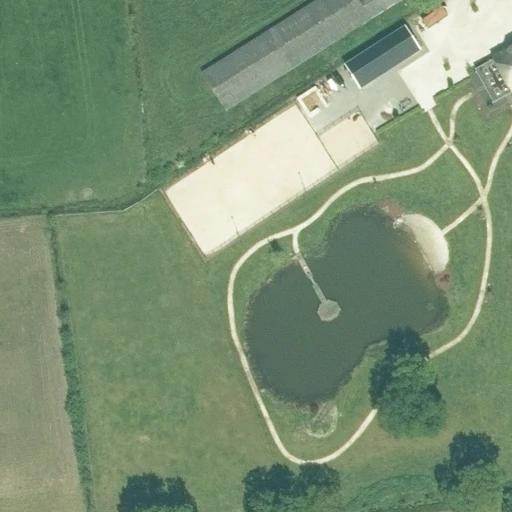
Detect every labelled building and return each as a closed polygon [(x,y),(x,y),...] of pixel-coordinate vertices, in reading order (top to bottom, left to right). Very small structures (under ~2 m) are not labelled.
[(225,112),(403,0),(409,9),(423,0),(321,0),(202,75),(225,112)] [(442,0),(429,8),(439,24),(477,0),(442,0)] [(342,72),(356,92),(369,84),(366,79),(406,52),(409,57),(416,53),(403,33),(342,72)] [(511,50),(494,61),(511,92),(511,50)] [(431,418),(439,388),(416,383),(408,413),(431,418)]
